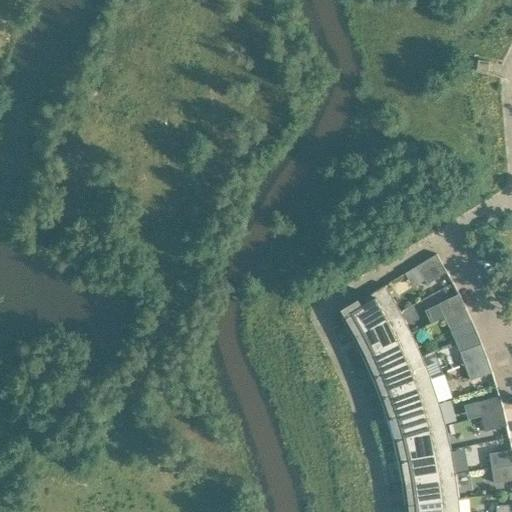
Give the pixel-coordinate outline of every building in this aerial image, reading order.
[(477,71),(488,73),(490,62),(479,60),(477,71)] [(428,284),(448,272),(437,254),(417,266),(428,284)] [(342,318),(354,337),(401,311),(396,302),(386,285),(363,299),(366,303),(342,318)] [(445,317),(466,307),(459,294),(438,304),(445,317)] [(478,332),(466,307),(445,317),(452,331),(456,342),(478,332)] [(354,337),(364,357),(412,333),(401,311),(354,337)] [(460,352),(466,366),(488,358),(478,332),(456,342),(460,352)] [(364,357),(373,377),(422,356),(412,333),(364,357)] [(422,356),(373,377),(381,397),(431,379),(444,374),(435,351),(422,356)] [(493,372),(488,358),(466,366),(471,381),(493,372)] [(381,397),(388,418),(439,402),(431,379),(381,397)] [(477,402),(481,416),(504,411),(500,396),(477,402)] [(388,418),(394,439),(446,426),(439,402),(388,418)] [(508,425),(504,411),(481,416),(485,431),(508,425)] [(394,439),(399,461),(451,450),(446,426),(394,439)] [(511,449),(490,453),(492,468),(511,464),(511,449)] [(399,461),(403,482),(456,474),(451,450),(399,461)] [(511,480),(511,464),(492,468),(494,483),(511,480)] [(403,482),(406,504),(459,498),(456,474),(403,482)] [(406,504),(406,511),(460,511),(459,498),(406,504)]
